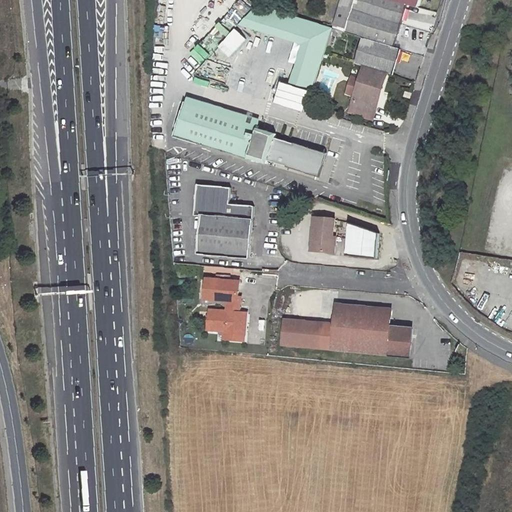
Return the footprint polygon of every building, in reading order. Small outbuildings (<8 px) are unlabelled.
[(342,0),(334,25),(347,29),(355,0),(342,0)] [(363,37),(394,47),(408,3),(418,7),(420,0),(355,0),(347,29),(346,32),(363,37)] [(334,29),(258,5),(246,18),(313,39),(299,85),(315,90),(334,29)] [(194,43),(201,34),(189,24),(182,33),(194,43)] [(355,96),(352,107),(374,113),(386,73),(393,74),(401,49),(394,47),(363,37),(355,63),(365,66),(360,79),(355,96)] [(355,96),(360,79),(352,77),(347,94),(355,96)] [(317,176),(324,153),(275,138),(276,134),(258,129),(259,126),(186,103),(176,135),(267,164),(268,161),(317,176)] [(324,107),(321,110),(322,111),(323,111),(323,112),(324,113),(325,113),(326,114),(327,115),(332,116),(333,112),(327,110),(324,107)] [(374,113),(352,107),(350,113),(372,120),(374,113)] [(202,216),(199,253),(250,258),(254,220),(255,206),(230,204),(232,188),(198,185),(195,216),(202,216)] [(337,238),(334,238),(336,219),(315,217),(311,250),(336,253),(337,238)] [(380,233),(350,223),(348,256),(378,259),(380,233)] [(207,278),(205,299),(228,301),(238,302),(238,297),(240,281),(207,278)] [(228,301),(227,311),(240,312),(242,298),(242,297),(238,297),(238,302),(228,301)] [(285,320),(283,345),(410,357),(413,329),(390,327),(392,310),(337,305),(335,324),(285,320)] [(211,309),(209,330),(229,331),(233,331),(232,339),(242,340),(243,329),(241,328),(241,322),(246,322),(247,313),(240,312),(227,311),(211,309)]
